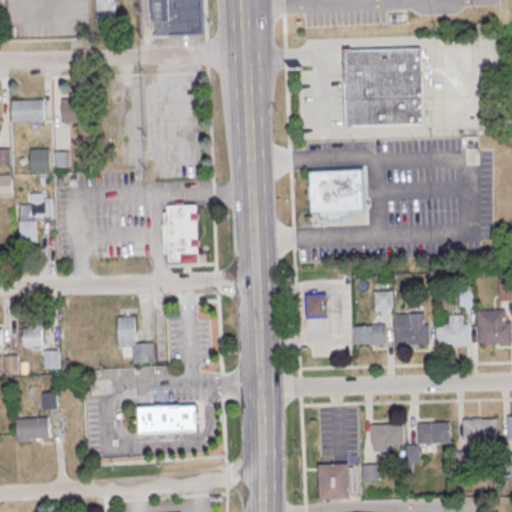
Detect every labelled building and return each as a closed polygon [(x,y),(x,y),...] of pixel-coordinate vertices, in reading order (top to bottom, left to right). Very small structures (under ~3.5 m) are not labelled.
[(116,19),(115,0),(96,0),(96,19),(116,19)] [(151,0),(202,0),(204,36),(170,38),(170,36),(157,36),(157,32),(153,32),(151,0)] [(344,51),(422,48),(424,123),(346,125),(344,51)] [(61,98),(88,98),(88,122),(62,122),(61,98)] [(12,100),(44,99),(45,121),(13,122),(12,100)] [(0,149),(11,149),(11,166),(0,166),(0,149)] [(71,151),(72,167),(57,168),(56,151),(71,151)] [(308,171),(364,169),(365,212),(351,213),(351,219),(344,219),(344,222),(328,222),(328,220),(320,220),(319,214),(310,215),(308,171)] [(0,175),(12,174),(13,196),(0,196),(0,175)] [(31,197),(31,204),(21,204),(21,240),(39,240),(39,217),(52,217),(52,197),(31,197)] [(199,262),(171,263),(170,253),(165,253),(164,226),(166,225),(165,213),(169,213),(168,206),(197,205),(199,262)] [(511,277),(499,277),(499,300),(511,300),(511,277)] [(375,310),(374,291),(392,291),(393,310),(375,310)] [(307,317),(306,295),(327,294),(328,317),(307,317)] [(478,311),(506,310),(507,322),(511,322),(511,343),(479,345),(478,311)] [(396,346),(396,314),(425,313),(426,325),(430,325),(430,345),(396,346)] [(437,325),(450,325),(450,315),(464,315),(464,324),(471,323),(472,345),(438,346),(437,325)] [(119,317),(120,346),(133,346),(134,364),(155,363),(154,342),(137,343),(136,316),(119,317)] [(25,329),(30,328),(30,324),(42,324),(42,345),(25,346),(25,329)] [(355,344),(354,326),(387,325),(387,343),(355,344)] [(44,352),(62,351),(63,368),(45,369),(44,352)] [(4,355),(22,354),(23,371),(5,372),(4,355)] [(43,393),(61,392),(62,409),(44,410),(43,393)] [(140,434),(139,408),(196,405),(198,431),(140,434)] [(17,419),(49,417),(50,437),(32,439),(32,441),(18,442),(17,419)] [(464,420),(498,418),(499,440),(465,441),(464,420)] [(417,423),(451,422),(451,444),(417,445),(417,423)] [(371,446),(371,424),(404,424),(405,444),(389,444),(389,452),(375,452),(374,446),(371,446)] [(319,465),(349,464),(349,468),(354,468),(355,492),(350,493),(351,499),(321,500),(319,465)] [(381,480),(380,464),(363,465),(363,481),(381,480)]
